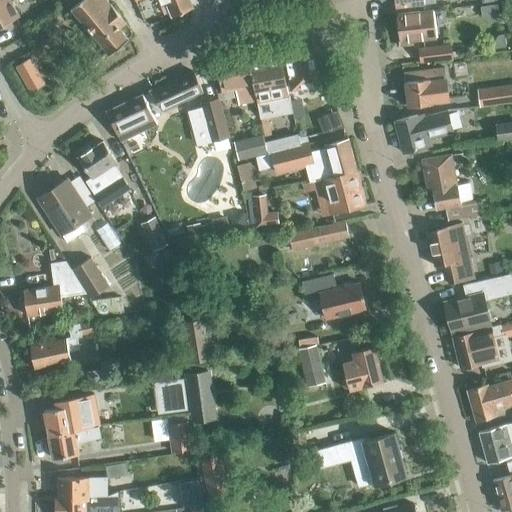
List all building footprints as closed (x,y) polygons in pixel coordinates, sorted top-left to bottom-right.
[(10,0),(7,0),(0,4),(0,26),(20,16),(10,0)] [(119,29),(125,24),(106,0),(79,0),(70,7),(108,54),(127,38),(119,29)] [(164,0),(171,16),(194,7),(190,0),(164,0)] [(398,15),(401,41),(437,36),(433,10),(398,15)] [(419,49),(421,62),(453,58),(452,45),(419,49)] [(285,52),(292,90),(319,84),(312,47),(285,52)] [(249,59),(257,100),(258,105),(289,99),(280,53),(249,59)] [(31,58),(17,65),(32,91),(46,83),(31,58)] [(240,104),(257,100),(249,59),(217,65),(222,92),(237,89),(240,104)] [(407,82),(409,105),(449,101),(445,68),(420,71),(421,80),(407,82)] [(156,89),(165,108),(201,91),(192,71),(156,89)] [(511,83),(479,89),(482,106),(511,101),(511,83)] [(106,110),(120,140),(156,124),(142,94),(106,110)] [(188,111),(197,143),(228,135),(217,98),(201,102),(202,107),(188,111)] [(430,137),(453,131),(448,110),(425,116),(425,115),(418,117),(418,114),(396,120),(404,151),(426,146),(424,138),(430,137)] [(336,114),(328,116),(332,127),(340,124),(336,114)] [(511,121),(497,124),(498,139),(511,137),(511,121)] [(265,141),(268,150),(299,143),(296,133),(265,141)] [(268,153),(265,139),(239,145),(243,159),(268,153)] [(334,178),(357,172),(348,140),(326,146),(326,149),(309,154),(308,148),(257,161),(259,170),(274,166),(277,175),(307,166),(311,182),(334,178)] [(78,158),(99,189),(124,173),(103,141),(78,158)] [(434,188),(458,184),(452,154),(422,159),(427,186),(429,186),(430,185),(434,188)] [(334,178),(311,182),(303,185),(305,192),(315,189),(322,214),(365,203),(357,172),(334,178)] [(77,220),(79,223),(91,215),(67,178),(55,186),(57,190),(40,201),(60,231),(77,220)] [(458,184),(434,188),(434,189),(438,209),(447,207),(449,219),(484,213),(482,199),(474,201),(471,183),(458,185),(458,184)] [(98,197),(108,213),(118,206),(108,190),(98,197)] [(279,210),(268,211),(266,194),(253,196),(256,227),(280,224),(279,210)] [(142,223),(154,249),(167,243),(155,217),(142,223)] [(287,236),(291,251),(348,235),(344,220),(287,236)] [(449,283),(475,278),(463,222),(428,229),(435,266),(445,264),(449,283)] [(200,243),(170,248),(179,303),(203,300),(197,264),(203,262),(200,243)] [(71,267),(78,278),(91,298),(110,286),(92,257),(72,269),(71,267)] [(78,287),(78,278),(71,267),(51,267),(53,287),(24,290),(28,317),(64,312),(61,290),(78,287)] [(359,281),(337,286),(334,273),(302,281),(307,302),(324,298),(329,317),(366,308),(359,281)] [(444,302),(452,333),(490,323),(485,300),(504,295),(511,293),(511,277),(511,273),(463,285),(466,296),(444,302)] [(211,313),(183,317),(189,356),(217,352),(211,313)] [(32,346),(36,369),(71,362),(69,352),(79,350),(76,338),(81,337),(81,336),(96,332),(94,323),(74,327),(75,331),(71,332),(72,338),(32,346)] [(453,336),(460,368),(498,358),(493,336),(503,334),(501,324),(453,336)] [(319,332),(299,335),(301,343),(320,338),(319,332)] [(298,349),(307,386),(326,382),(317,344),(298,349)] [(343,362),(350,389),(384,380),(375,345),(353,351),(355,359),(343,362)] [(190,393),(210,391),(208,370),(187,373),(190,393)] [(496,409),(511,404),(511,377),(489,385),(489,383),(469,389),(479,420),(498,414),(496,409)] [(44,411),(49,434),(100,426),(94,394),(57,401),(58,409),(44,411)] [(172,451),(193,448),(189,421),(168,424),(172,451)] [(480,432),(489,461),(511,454),(511,422),(510,423),(480,432)] [(109,424),(49,435),(54,459),(80,454),(78,441),(102,436),(102,434),(111,432),(109,424)] [(302,449),(322,445),(319,428),(299,433),(302,449)] [(365,439),(377,482),(408,473),(396,431),(365,439)] [(106,466),(109,477),(127,473),(125,462),(106,466)] [(511,474),(494,480),(503,510),(511,506),(511,474)] [(91,497),(91,496),(91,488),(109,488),(108,477),(97,477),(57,478),(58,497),(58,498),(91,497)] [(91,511),(91,507),(122,506),(121,490),(109,496),(91,496),(91,497),(58,498),(58,497),(56,497),(56,511),(91,511)] [(416,511),(414,503),(398,507),(397,503),(384,506),(385,511),(416,511)]
